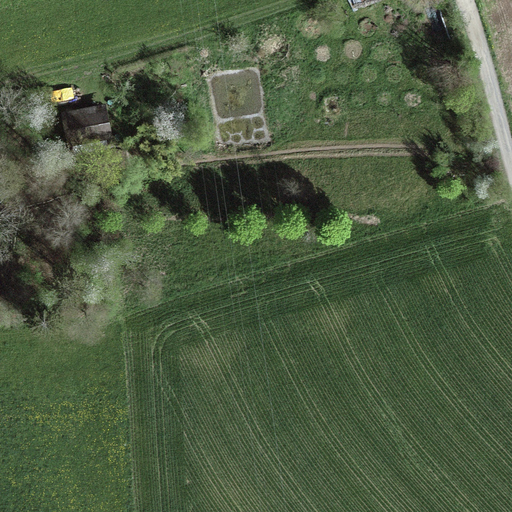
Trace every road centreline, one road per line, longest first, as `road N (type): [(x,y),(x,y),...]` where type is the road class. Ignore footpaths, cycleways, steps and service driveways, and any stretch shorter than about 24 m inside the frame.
road 1 (track): [(295,0),(111,65),(0,91)]
road 2 (track): [(511,169),(464,0)]
